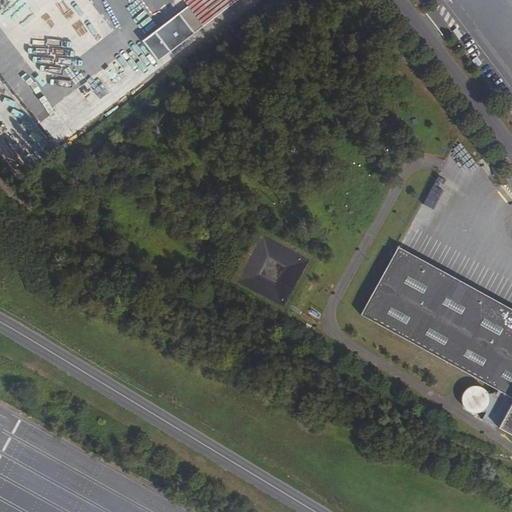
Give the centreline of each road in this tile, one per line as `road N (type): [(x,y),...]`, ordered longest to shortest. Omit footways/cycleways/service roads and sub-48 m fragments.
road 1 (tertiary): [(0,322),(321,511)]
road 2 (unclassified): [(511,149),(399,0)]
